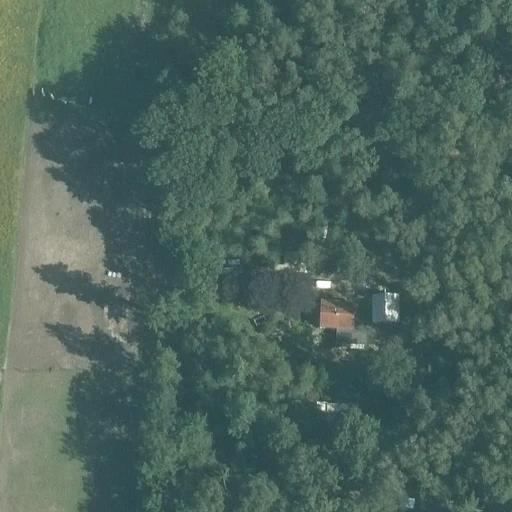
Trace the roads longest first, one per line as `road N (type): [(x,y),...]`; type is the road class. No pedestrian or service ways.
road 1 (track): [(138,511),(163,0)]
road 2 (track): [(153,279),(342,287)]
